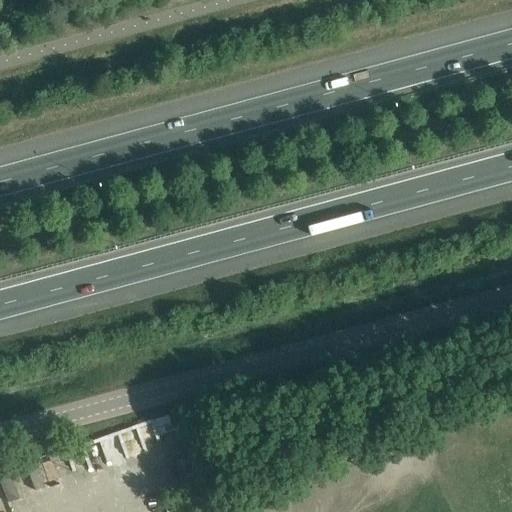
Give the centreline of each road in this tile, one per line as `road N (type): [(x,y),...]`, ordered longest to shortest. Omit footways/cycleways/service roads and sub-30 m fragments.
road 1 (motorway): [(511,41),(0,179)]
road 2 (motorway): [(0,306),(511,168)]
road 3 (unclassified): [(511,295),(0,433)]
